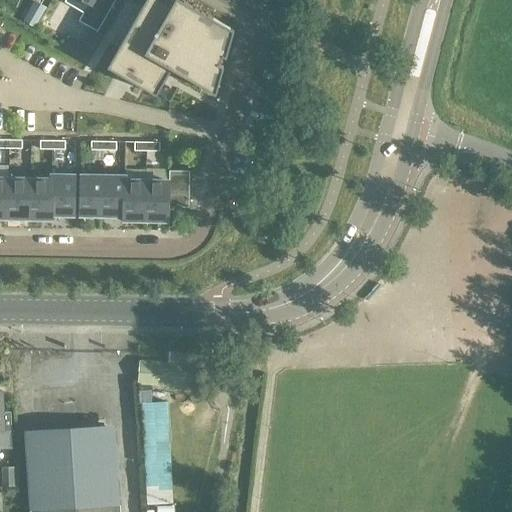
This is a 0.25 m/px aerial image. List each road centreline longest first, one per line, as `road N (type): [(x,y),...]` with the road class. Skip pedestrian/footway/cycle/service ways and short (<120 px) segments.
road 1 (residential): [(0,249),(172,252),(195,240),(225,138)]
road 2 (secondary): [(222,313),(291,314),(337,287),(376,239),(412,132)]
road 3 (secondary): [(386,125),(356,223),(318,277),(267,306),(222,313)]
road 4 (secondary): [(0,310),(222,313)]
road 5 (residential): [(225,138),(66,98)]
road 6 (residential): [(225,138),(261,13),(237,0)]
road 7 (secondary): [(412,132),(448,0)]
road 8 (secondary): [(421,0),(386,125)]
